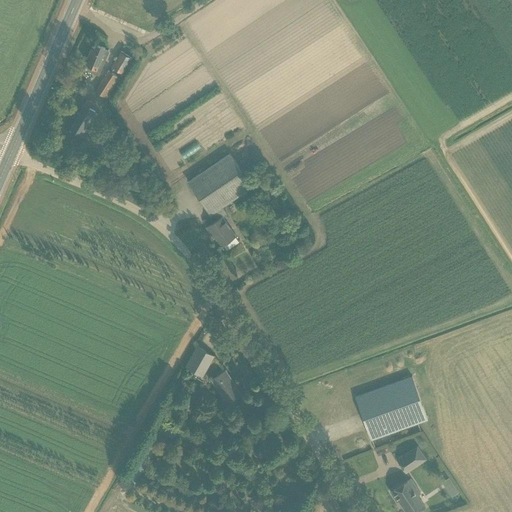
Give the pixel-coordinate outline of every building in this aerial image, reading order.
[(89,65),(87,70),(99,75),(109,51),(105,49),(105,48),(96,44),(93,50),(91,49),(87,57),(90,58),(87,64),(89,65)] [(95,91),(107,98),(132,58),(121,51),(111,67),(114,68),(111,72),(108,70),(95,91)] [(87,100),(69,129),(81,136),(85,128),(95,111),(89,108),(92,103),(87,100)] [(196,176),(188,181),(210,215),(213,213),(217,220),(206,227),(210,233),(212,232),(221,245),(222,244),(226,250),(238,242),(234,236),(235,236),(222,217),(227,214),(222,207),(252,187),(243,174),(229,153),(196,176)] [(185,367),(186,368),(197,374),(202,376),(209,364),(214,356),(197,346),(192,354),(185,367)] [(505,371),(511,369),(511,356),(501,360),(505,371)] [(228,404),(233,400),(241,395),(225,370),(211,379),(228,404)] [(371,439),(380,436),(427,419),(412,376),(355,396),(371,439)] [(435,386),(439,398),(468,388),(464,376),(435,386)] [(167,408),(176,412),(178,408),(179,409),(182,401),(177,399),(176,401),(171,399),(167,408)] [(144,484),(159,447),(151,444),(136,481),(144,484)] [(396,459),(406,472),(426,459),(417,446),(396,459)] [(420,510),(425,507),(417,495),(420,492),(410,478),(390,492),(397,501),(398,500),(406,511),(414,511),(419,509),(420,510)]
